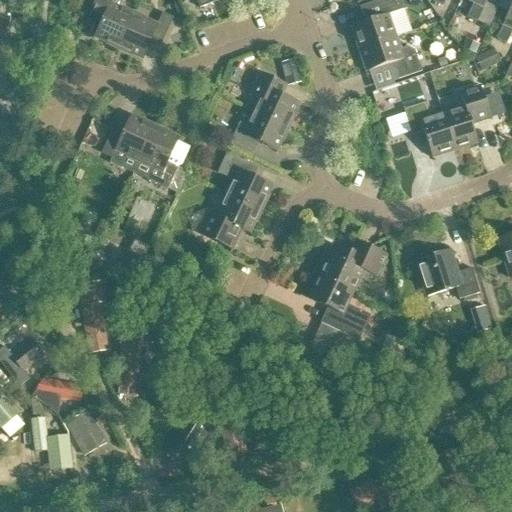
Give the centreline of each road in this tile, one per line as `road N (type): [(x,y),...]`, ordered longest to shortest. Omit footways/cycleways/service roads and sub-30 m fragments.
road 1 (track): [(511,401),(295,465),(62,511)]
road 2 (residential): [(68,152),(102,75),(139,88),(304,22)]
road 3 (residential): [(317,191),(394,213),(511,168)]
road 4 (residential): [(304,22),(326,100),(314,153),(317,191)]
road 5 (residential): [(247,288),(294,204),(317,191)]
